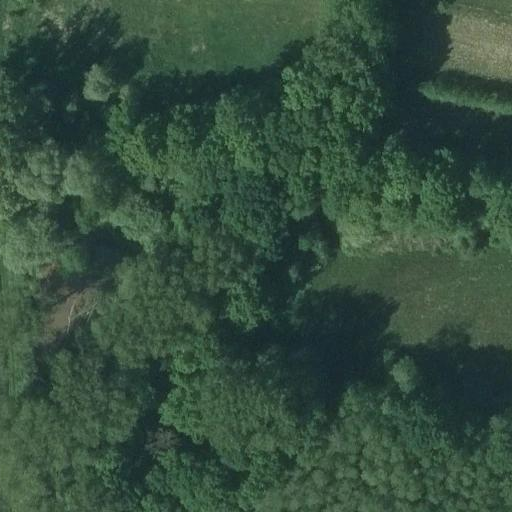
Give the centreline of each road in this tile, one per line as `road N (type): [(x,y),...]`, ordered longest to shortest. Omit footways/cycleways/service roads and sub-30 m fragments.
road 1 (track): [(379,0),(354,133),(324,153),(297,158),(16,123)]
road 2 (track): [(17,511),(1,237),(14,185),(16,123)]
